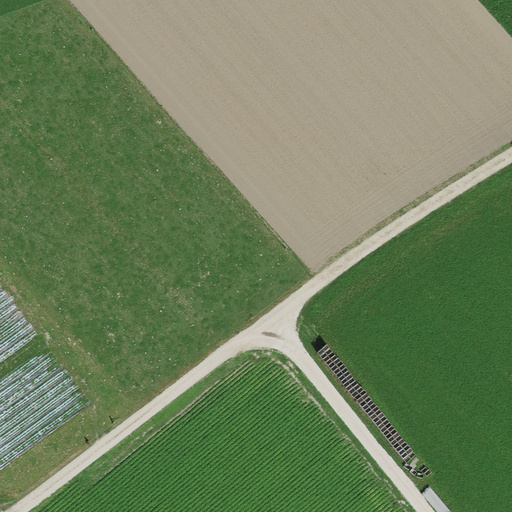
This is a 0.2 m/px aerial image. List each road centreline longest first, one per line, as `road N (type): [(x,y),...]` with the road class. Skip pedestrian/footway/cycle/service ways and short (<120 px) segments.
road 1 (track): [(428,511),(268,320),(15,511)]
road 2 (track): [(268,320),(511,152)]
